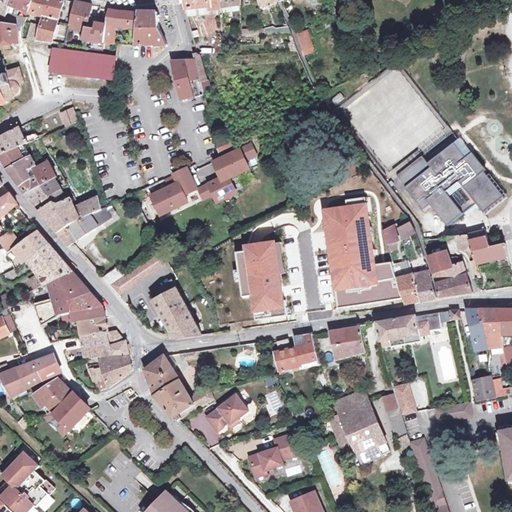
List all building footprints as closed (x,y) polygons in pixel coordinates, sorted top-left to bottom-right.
[(0,0),(0,22),(5,24),(7,16),(10,6),(11,0),(0,0)] [(34,0),(11,0),(10,6),(29,12),(34,0)] [(46,16),(50,0),(36,0),(31,13),(44,16),(46,16)] [(64,0),(50,0),(46,16),(44,16),(42,25),(38,41),(66,45),(71,27),(71,25),(57,23),(64,0)] [(184,0),(186,9),(209,7),(209,9),(218,9),(218,13),(223,12),(223,8),(221,0),(184,0)] [(221,0),(223,8),(240,5),(240,0),(221,0)] [(259,0),(260,1),(260,2),(264,9),(277,3),(275,0),(259,0)] [(77,2),(71,25),(71,27),(87,31),(88,28),(94,6),(77,2)] [(241,12),(240,5),(223,8),(223,12),(223,14),(241,12)] [(209,7),(186,9),(187,15),(218,13),(218,9),(209,9),(209,7)] [(109,10),(107,25),(105,43),(116,44),(114,27),(130,29),(132,13),(109,10)] [(158,12),(139,13),(136,45),(168,45),(161,32),(159,23),(158,12)] [(26,20),(7,16),(5,24),(17,26),(24,27),(26,20)] [(0,46),(20,43),(17,26),(5,24),(0,22),(0,46)] [(38,41),(42,25),(32,23),(27,39),(38,41)] [(87,31),(85,40),(90,41),(94,42),(93,49),(104,51),(105,43),(107,25),(98,23),(96,31),(88,28),(87,31)] [(292,34),(289,27),(275,29),(273,27),(264,29),(265,36),(292,34)] [(297,34),(304,55),(315,52),(308,31),(297,34)] [(51,71),(113,80),(116,58),(54,49),(51,71)] [(208,81),(202,59),(201,56),(197,53),(195,54),(196,58),(201,82),(208,81)] [(196,58),(187,61),(172,62),(181,100),(205,95),(201,82),(196,58)] [(0,105),(8,103),(8,102),(18,95),(20,93),(21,91),(21,88),(21,86),(19,84),(24,82),(20,68),(8,72),(5,61),(0,62),(0,105)] [(78,123),(74,108),(62,114),(67,127),(78,123)] [(0,138),(0,157),(25,145),(40,138),(37,134),(25,139),(20,128),(0,138)] [(231,143),(215,149),(219,157),(210,161),(218,179),(197,188),(198,190),(203,201),(214,196),(217,203),(238,193),(232,178),(250,170),(247,161),(259,156),(252,141),(233,149),(231,143)] [(407,187),(406,187),(424,210),(431,205),(447,226),(476,204),(484,213),(504,197),(485,172),(487,171),(473,153),(466,158),(455,143),(428,163),(423,156),(398,175),(407,187)] [(0,158),(7,169),(30,156),(25,145),(0,157),(0,158)] [(416,152),(403,162),(407,166),(419,156),(416,152)] [(36,167),(30,156),(7,169),(20,186),(32,179),(28,171),(31,169),(36,167)] [(48,163),(32,171),(41,186),(55,179),(57,178),(48,163)] [(169,185),(148,195),(159,217),(189,203),(186,196),(198,190),(197,188),(187,166),(171,174),(172,177),(166,180),(169,185)] [(26,194),(41,186),(32,171),(31,169),(28,171),(32,179),(20,186),(26,194)] [(33,204),(61,189),(55,179),(41,186),(26,194),(33,204)] [(40,212),(67,199),(61,189),(33,204),(40,212)] [(144,189),(136,194),(140,202),(148,197),(144,189)] [(370,194),(323,202),(336,286),(383,278),(370,194)] [(10,195),(0,202),(0,213),(3,217),(18,205),(10,195)] [(71,197),(67,199),(40,212),(59,234),(81,220),(76,208),(71,197)] [(92,214),(103,210),(99,197),(87,203),(92,214)] [(87,203),(76,208),(81,220),(92,214),(87,203)] [(106,208),(103,210),(92,214),(81,220),(59,234),(69,247),(112,218),(106,208)] [(399,229),(402,239),(415,233),(411,223),(399,229)] [(387,245),(398,241),(394,226),(383,231),(387,245)] [(458,238),(460,248),(461,249),(471,248),(475,260),(477,264),(508,257),(506,244),(491,247),(486,231),(467,235),(467,237),(458,238)] [(0,240),(0,242),(8,253),(21,245),(11,232),(0,240)] [(36,289),(50,283),(72,272),(63,262),(38,233),(21,245),(8,253),(19,276),(32,266),(39,275),(31,281),(36,289)] [(460,248),(458,238),(448,239),(450,247),(460,248)] [(235,282),(239,281),(241,297),(250,296),(252,313),(285,309),(280,273),(284,273),(280,243),(275,244),(274,240),(242,245),(243,251),(235,252),(237,270),(233,270),(235,282)] [(398,241),(387,245),(389,251),(397,249),(398,241)] [(125,276),(110,286),(119,296),(168,262),(161,251),(125,276)] [(429,259),(434,273),(452,267),(447,253),(429,259)] [(481,278),(480,272),(477,264),(475,260),(471,262),(476,279),(481,278)] [(398,279),(414,275),(410,263),(399,266),(401,275),(397,275),(398,279)] [(452,267),(434,273),(437,285),(468,275),(464,263),(452,267)] [(110,286),(125,276),(119,267),(103,278),(110,286)] [(72,272),(50,283),(55,301),(36,307),(43,325),(46,323),(58,316),(73,313),(71,300),(90,294),(72,272)] [(429,272),(414,275),(421,302),(425,301),(430,300),(437,299),(429,272)] [(408,305),(413,304),(421,302),(414,275),(398,279),(406,305),(408,305)] [(473,294),(468,275),(437,285),(440,298),(473,294)] [(202,335),(175,286),(149,300),(171,340),(202,335)] [(103,308),(90,294),(71,300),(73,313),(75,326),(80,325),(82,337),(99,334),(108,332),(103,308)] [(0,318),(2,318),(10,314),(7,308),(4,309),(0,311),(0,318)] [(511,309),(501,310),(499,310),(502,334),(511,333),(511,309)] [(504,347),(502,334),(499,310),(491,310),(481,311),(488,349),(504,347)] [(449,311),(440,313),(442,324),(451,322),(449,311)] [(458,311),(451,311),(453,320),(461,319),(460,311),(458,311)] [(476,351),(488,349),(481,311),(474,311),(468,311),(476,351)] [(440,313),(427,315),(430,330),(443,328),(442,324),(440,313)] [(10,314),(2,318),(9,334),(17,331),(10,314)] [(427,315),(417,317),(417,316),(401,319),(376,323),(376,325),(376,326),(377,326),(378,327),(381,342),(383,341),(392,340),(393,346),(422,341),(421,335),(430,334),(427,315)] [(0,338),(9,334),(2,318),(0,318),(0,338)] [(361,327),(352,328),(346,329),(330,332),(337,360),(365,353),(361,327)] [(117,330),(108,332),(99,334),(103,353),(105,360),(129,355),(128,348),(126,341),(117,330)] [(99,334),(82,337),(84,355),(103,353),(99,334)] [(295,337),(298,347),(315,343),(313,334),(297,337),(295,337)] [(288,339),(276,342),(279,352),(275,353),(280,374),(320,365),(315,343),(298,347),(291,349),(288,339)] [(197,352),(182,354),(183,361),(198,359),(197,352)] [(507,365),(505,354),(499,355),(502,371),(508,370),(507,365)] [(43,375),(61,368),(55,355),(18,369),(17,368),(8,371),(1,374),(14,397),(45,380),(43,375)] [(133,371),(131,364),(129,355),(105,360),(107,369),(93,372),(92,369),(87,370),(87,373),(98,390),(110,386),(133,371)] [(164,405),(168,410),(178,421),(198,409),(165,356),(146,370),(156,396),(164,405)] [(6,364),(0,366),(0,374),(1,374),(8,371),(6,364)] [(62,371),(61,368),(43,375),(45,380),(62,371)] [(35,395),(45,409),(48,407),(52,411),(55,414),(75,394),(67,386),(60,378),(35,395)] [(492,378),(474,381),(478,401),(496,398),(492,378)] [(399,407),(402,417),(418,413),(409,386),(394,391),(399,407)] [(130,401),(131,400),(138,396),(134,393),(131,389),(125,392),(130,401)] [(335,403),(340,414),(370,402),(365,390),(335,403)] [(202,406),(212,400),(208,393),(204,395),(201,391),(195,394),(202,406)] [(71,430),(90,410),(83,402),(75,394),(55,414),(61,421),(57,425),(65,433),(70,429),(71,430)] [(237,394),(207,416),(218,431),(228,423),(230,422),(231,423),(237,419),(249,410),(237,394)] [(486,401),(487,409),(498,409),(498,401),(486,401)] [(390,452),(370,402),(340,414),(331,418),(345,447),(353,442),(363,464),(390,452)] [(438,424),(474,418),(471,403),(435,410),(438,424)] [(411,442),(402,417),(399,407),(387,410),(397,439),(400,447),(411,442)] [(230,422),(228,423),(231,427),(239,421),(237,419),(231,423),(230,422)] [(511,426),(501,428),(505,453),(507,453),(508,458),(507,459),(511,484),(511,426)] [(278,447),(250,456),(256,476),(267,473),(266,469),(284,464),(282,459),(296,454),(289,434),(275,439),(278,447)] [(449,511),(425,438),(411,442),(434,511),(449,511)] [(25,452),(3,476),(7,481),(13,485),(2,498),(16,511),(29,511),(35,506),(37,508),(49,495),(40,487),(45,481),(35,471),(39,466),(25,452)] [(7,481),(0,488),(0,496),(2,498),(13,485),(7,481)] [(45,481),(40,487),(49,495),(54,489),(45,481)] [(323,511),(314,489),(290,500),(295,510),(299,508),(300,511),(323,511)] [(153,509),(149,511),(186,511),(183,510),(185,508),(178,503),(177,505),(166,495),(159,502),(158,502),(152,508),(153,509)]
